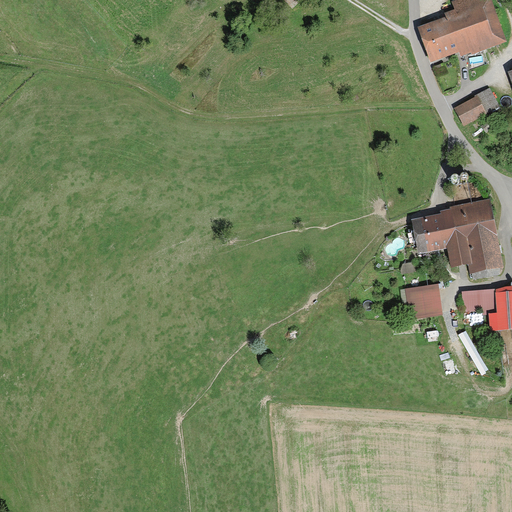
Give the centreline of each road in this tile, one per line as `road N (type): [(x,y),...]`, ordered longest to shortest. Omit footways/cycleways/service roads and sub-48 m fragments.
road 1 (track): [(439,105),(202,116),(127,79),(0,59)]
road 2 (unclassified): [(413,0),(418,50),(439,105),(503,189)]
